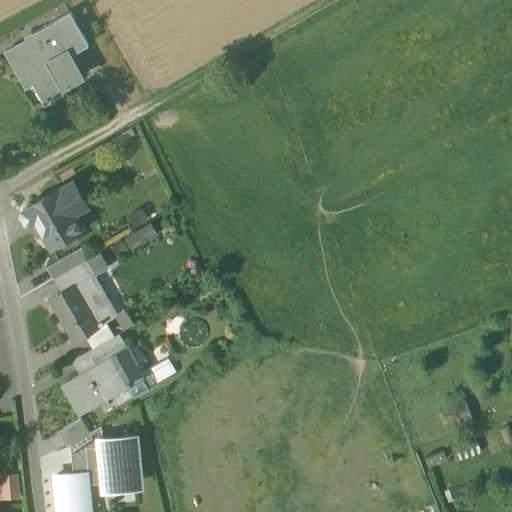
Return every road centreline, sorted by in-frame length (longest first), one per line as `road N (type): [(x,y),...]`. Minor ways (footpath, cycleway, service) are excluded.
road 1 (track): [(0,192),(330,0)]
road 2 (residential): [(0,266),(35,511)]
